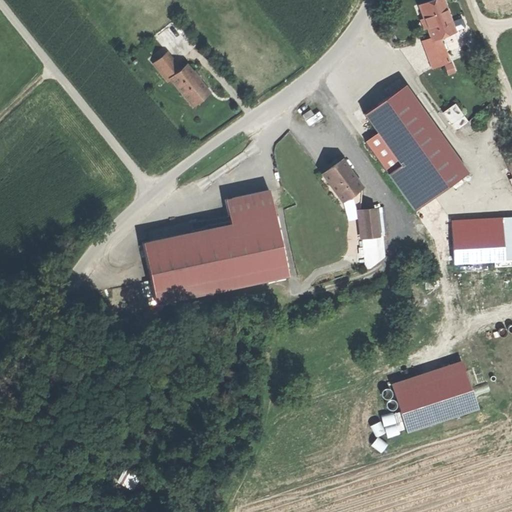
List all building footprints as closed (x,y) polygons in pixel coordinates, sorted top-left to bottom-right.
[(443,0),(438,0),(419,8),(430,37),(432,40),(439,37),(449,33),(445,23),(451,21),(443,0)] [(449,61),(439,37),(432,40),(430,37),(422,41),(432,68),(449,61)] [(194,98),(211,85),(190,57),(182,63),(168,46),(154,56),(169,75),(173,71),(194,98)] [(377,134),(399,165),(441,136),(404,85),(363,114),(377,134)] [(444,111),(456,130),(470,121),(457,102),(444,111)] [(302,115),(305,119),(313,114),(309,110),(302,115)] [(441,135),(441,136),(399,165),(377,134),(365,143),(414,211),(467,173),(441,135)] [(336,154),(317,169),(342,202),(361,187),(336,154)] [(142,243),(155,304),(288,276),(269,190),(224,200),(230,224),(142,243)] [(375,209),(359,210),(363,238),(378,236),(375,209)] [(502,218),(451,220),(454,262),(504,259),(502,218)] [(464,362),(396,385),(411,431),(480,408),(464,362)]
